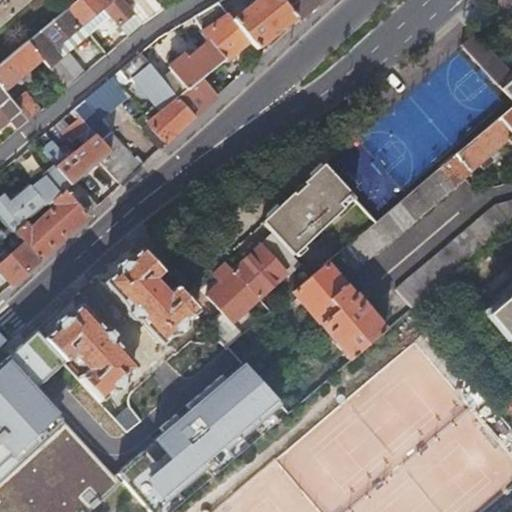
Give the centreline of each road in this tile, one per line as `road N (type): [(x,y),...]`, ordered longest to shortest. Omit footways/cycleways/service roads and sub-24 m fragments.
road 1 (secondary): [(0,332),(119,221),(233,133)]
road 2 (residential): [(0,158),(152,29),(201,0)]
road 3 (secondary): [(233,133),(323,89),(443,0)]
road 4 (secondary): [(366,0),(294,62),(233,133)]
